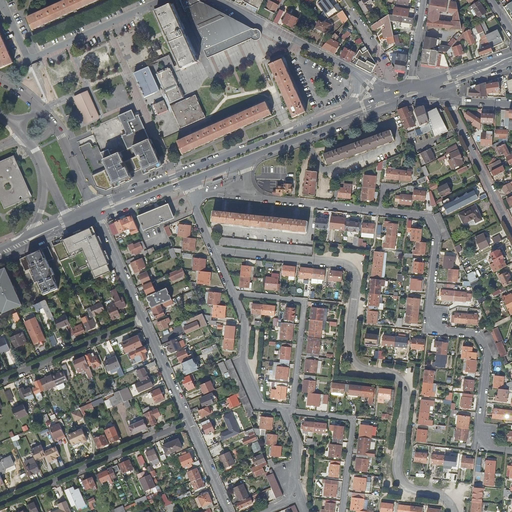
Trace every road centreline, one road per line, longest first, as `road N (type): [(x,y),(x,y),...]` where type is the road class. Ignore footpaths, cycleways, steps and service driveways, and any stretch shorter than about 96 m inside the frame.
road 1 (residential): [(511,451),(486,444),(479,433),(487,355),(477,335),(440,328),(431,316),(436,239),(426,216),(253,197)]
road 2 (residential): [(213,250),(353,268),(352,357),(406,389),(401,483),(442,496),(454,511)]
road 3 (primary): [(349,108),(94,211)]
road 4 (residential): [(0,504),(188,422)]
road 5 (residential): [(234,294),(304,302),(291,411)]
road 6 (residential): [(356,72),(217,0)]
road 7 (residential): [(291,411),(353,419),(342,511)]
road 8 (residential): [(0,381),(142,320)]
road 9 (residential): [(448,101),(511,229)]
road 10 (residential): [(234,294),(247,325),(241,363),(258,404),(283,409)]
